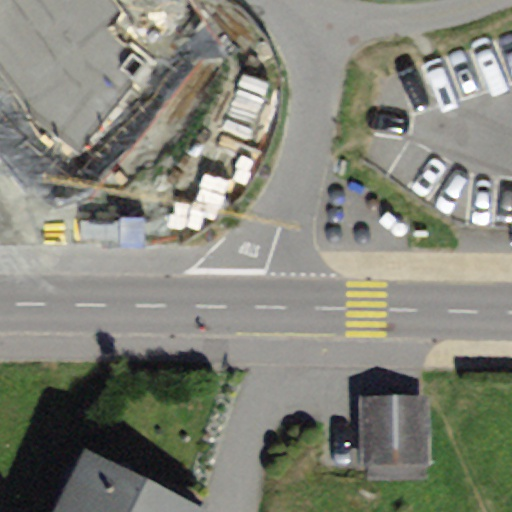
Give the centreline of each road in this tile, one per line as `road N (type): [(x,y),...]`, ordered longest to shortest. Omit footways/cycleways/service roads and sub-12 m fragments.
road 1 (residential): [(0,306),(511,314)]
road 2 (unknown): [(255,307),(251,427),(222,511)]
